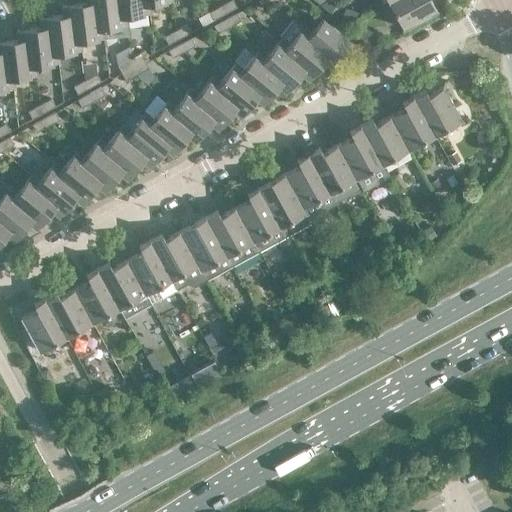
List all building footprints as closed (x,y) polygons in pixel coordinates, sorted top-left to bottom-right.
[(85,0),(85,2),(92,2),(96,29),(103,28),(103,29),(126,26),(125,16),(118,17),(116,0),(85,0)] [(116,0),(118,17),(125,16),(149,13),(148,4),(148,3),(141,4),(140,0),(116,0)] [(232,0),(230,0),(221,5),(225,13),(236,7),(232,0)] [(390,0),(388,1),(402,28),(436,10),(430,0),(390,0)] [(85,2),(61,5),(63,14),(63,15),(70,14),(73,41),(80,41),(104,38),(103,29),(103,28),(96,29),(92,2),(85,2)] [(225,13),(221,5),(209,12),(213,19),(225,13)] [(346,7),(343,19),(346,24),(361,16),(358,11),(346,7)] [(241,20),(236,12),(225,19),(229,26),(241,20)] [(63,15),(63,14),(39,17),(40,27),(47,26),(50,54),(57,53),(57,54),(81,51),(80,41),(73,41),(70,14),(63,15)] [(278,36),(280,38),(288,44),(284,50),(305,68),(301,73),(308,79),(324,61),(323,61),(328,55),(306,37),(311,32),(310,32),(294,18),(278,36)] [(322,18),(310,32),(311,32),(306,37),(328,55),(323,61),(324,61),(331,67),(351,43),(322,18)] [(229,26),(225,19),(213,25),(217,33),(229,26)] [(187,24),(175,30),(180,38),(191,32),(187,24)] [(40,27),(16,30),(17,39),(17,40),(24,39),(28,66),(34,65),(35,66),(58,63),(57,54),(57,53),(50,54),(47,26),(40,27)] [(365,26),(357,36),(369,45),(377,36),(365,26)] [(180,38),(175,30),(164,36),(168,44),(180,38)] [(195,45),(191,37),(179,44),(183,51),(195,45)] [(288,44),(280,38),(265,56),(265,57),(261,62),(282,80),(278,85),(278,86),(286,92),(301,73),(305,68),(284,50),(288,44)] [(17,40),(17,39),(0,41),(0,51),(2,51),(5,79),(12,78),(36,75),(35,66),(34,65),(28,66),(24,39),(17,40)] [(183,51),(179,44),(168,50),(172,58),(183,51)] [(258,50),(242,69),(243,69),(238,75),(260,92),(255,98),(256,98),(263,104),(278,86),(278,85),(282,80),(261,62),(265,57),(265,56),(258,50)] [(0,51),(0,89),(13,88),(12,78),(5,79),(2,51),(0,51)] [(140,52),(129,59),(133,66),(144,60),(140,52)] [(133,66),(129,59),(117,65),(121,73),(133,66)] [(148,67),(144,60),(133,66),(137,74),(148,67)] [(235,63),(220,81),(220,82),(216,87),(237,105),(233,110),(233,111),(240,117),(256,98),(255,98),(260,92),(238,75),(243,69),(242,69),(235,63)] [(137,74),(133,66),(121,73),(125,80),(137,74)] [(96,73),(85,80),(89,87),(100,81),(96,73)] [(212,75),(197,94),(193,99),(214,117),(210,123),(218,129),(233,111),(233,110),(237,105),(216,87),(220,82),(220,81),(212,75)] [(89,87),(85,80),(73,86),(77,94),(89,87)] [(424,89),(413,95),(434,134),(461,119),(443,86),(427,94),(424,89)] [(104,94),(100,87),(89,93),(93,101),(104,94)] [(190,87),(174,106),(175,106),(170,112),(192,130),(187,135),(188,135),(195,141),(210,123),(214,117),(193,99),(197,94),(190,87)] [(93,101),(89,93),(77,99),(81,107),(93,101)] [(434,134),(413,95),(401,102),(404,107),(389,115),(408,149),(434,134)] [(51,98),(39,105),(43,112),(55,106),(51,98)] [(102,103),(99,106),(105,111),(110,105),(104,100),(102,103)] [(167,100),(152,118),(152,119),(148,124),(169,142),(165,147),(165,148),(172,154),(188,135),(187,135),(192,130),(170,112),(175,106),(174,106),(167,100)] [(43,112),(39,105),(28,111),(32,119),(43,112)] [(59,119),(55,112),(43,118),(47,126),(59,119)] [(144,112),(129,131),(125,136),(146,154),(142,160),(150,166),(165,148),(165,147),(169,142),(148,124),(152,119),(152,118),(144,112)] [(408,149),(389,115),(374,123),(372,118),(360,124),(381,163),(408,149)] [(47,126),(43,118),(32,124),(36,132),(47,126)] [(5,123),(0,125),(0,136),(10,131),(5,123)] [(381,163),(360,124),(349,130),(352,136),(337,144),(355,177),(381,163)] [(122,125),(106,143),(107,144),(102,149),(124,167),(119,172),(120,173),(127,179),(142,160),(146,154),(125,136),(129,131),(122,125)] [(14,144),(9,136),(0,141),(0,146),(2,150),(14,144)] [(99,137),(84,156),(80,161),(101,179),(97,185),(104,191),(120,173),(119,172),(124,167),(102,149),(107,144),(106,143),(99,137)] [(361,188),(355,177),(337,144),(322,152),(319,147),(308,153),(335,202),(361,188)] [(76,149),(61,168),(57,174),(78,192),(74,197),(82,203),(97,185),(101,179),(80,161),(84,156),(76,149)] [(456,152),(447,156),(453,167),(461,162),(456,152)] [(335,202),(308,153),(296,159),(299,164),(284,173),(311,222),(323,215),(324,208),(335,202)] [(54,162),(38,180),(39,181),(34,186),(56,204),(51,209),(52,210),(59,216),(74,197),(78,192),(57,174),(61,168),(54,162)] [(311,222),(284,173),(258,187),(285,236),(311,222)] [(31,174),(16,193),(12,198),(33,216),(29,222),(36,228),(52,210),(51,209),(56,204),(34,186),(39,181),(38,180),(31,174)] [(438,179),(430,184),(435,193),(443,189),(438,179)] [(8,187),(0,196),(0,220),(10,229),(6,234),(14,241),(29,222),(33,216),(12,198),(16,193),(8,187)] [(285,236),(258,187),(246,193),(249,198),(234,207),(258,251),(285,236)] [(258,251),(234,207),(220,215),(217,209),(205,216),(232,265),(258,251)] [(232,265),(205,216),(179,230),(206,280),(232,265)] [(0,242),(6,234),(10,229),(0,220),(0,242)] [(430,224),(421,230),(427,240),(436,235),(430,224)] [(206,280),(179,230),(164,238),(161,233),(150,239),(177,289),(187,283),(194,286),(206,280)] [(177,289),(150,239),(138,245),(141,251),(126,259),(150,303),(177,289)] [(150,303),(126,259),(111,267),(109,262),(97,268),(118,307),(124,317),(150,303)] [(118,307),(97,268),(86,274),(89,279),(74,288),(92,321),(118,307)] [(92,321),(74,288),(59,296),(56,291),(45,297),(66,336),(92,321)] [(66,336),(45,297),(33,303),(36,308),(20,317),(39,351),(66,336)] [(210,331),(202,335),(209,347),(217,343),(210,331)] [(214,361),(206,365),(213,379),(221,375),(214,361)] [(49,368),(41,372),(47,383),(52,380),(54,376),(49,368)] [(134,380),(127,383),(132,393),(139,389),(134,380)]
